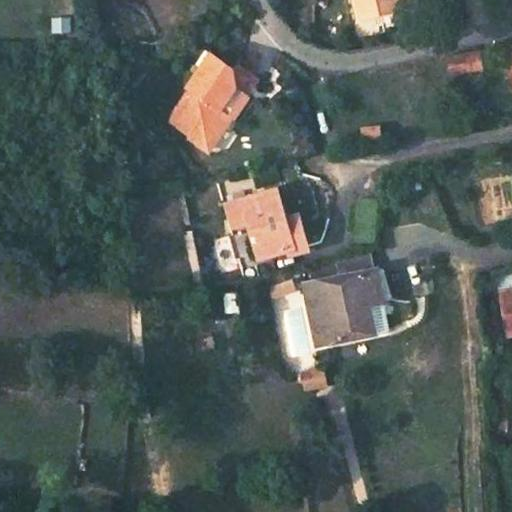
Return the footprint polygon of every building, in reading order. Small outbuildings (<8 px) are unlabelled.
[(353,0),(358,20),(377,16),(376,10),(396,6),(403,5),(402,0),(353,0)] [(396,6),(376,10),(377,16),(397,12),(396,6)] [(480,51),(450,56),(453,73),(483,68),(480,51)] [(180,94),(158,127),(183,143),(193,128),(204,135),(214,118),(222,124),(246,84),(198,53),(175,90),(180,94)] [(183,143),(203,156),(222,124),(214,118),(204,135),(193,128),(183,143)] [(276,187),(240,199),(258,255),(294,244),(276,187)] [(381,241),(381,201),(354,201),(354,223),(369,224),(369,241),(381,241)] [(511,268),(495,272),(506,340),(511,339),(511,268)] [(389,270),(318,284),(329,343),(375,336),(368,305),(388,302),(396,301),(389,270)] [(388,302),(368,305),(375,336),(395,331),(388,302)] [(308,369),(309,391),(330,390),(328,368),(308,369)]
